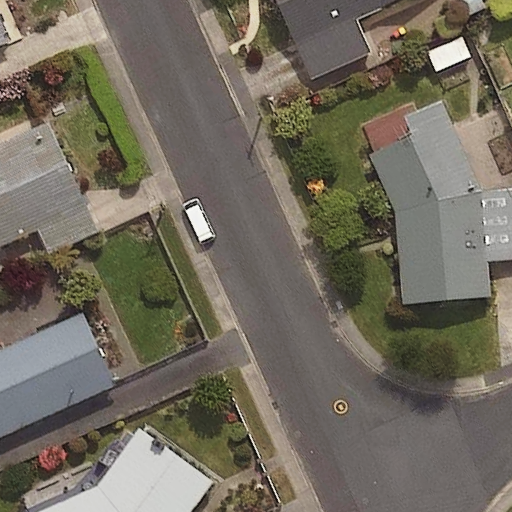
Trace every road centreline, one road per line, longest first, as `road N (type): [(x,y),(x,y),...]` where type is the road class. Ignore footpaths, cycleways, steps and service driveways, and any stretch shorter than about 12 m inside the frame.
road 1 (residential): [(142,0),(364,493)]
road 2 (residential): [(511,427),(364,493)]
